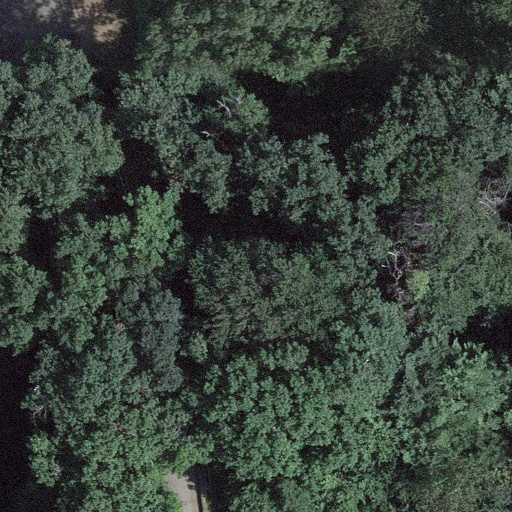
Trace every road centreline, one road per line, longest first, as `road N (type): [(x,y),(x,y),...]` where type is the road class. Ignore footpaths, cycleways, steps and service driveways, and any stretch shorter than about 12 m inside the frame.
road 1 (unclassified): [(178,511),(172,452),(59,107),(45,0)]
road 2 (track): [(196,0),(148,247),(180,403),(172,452)]
